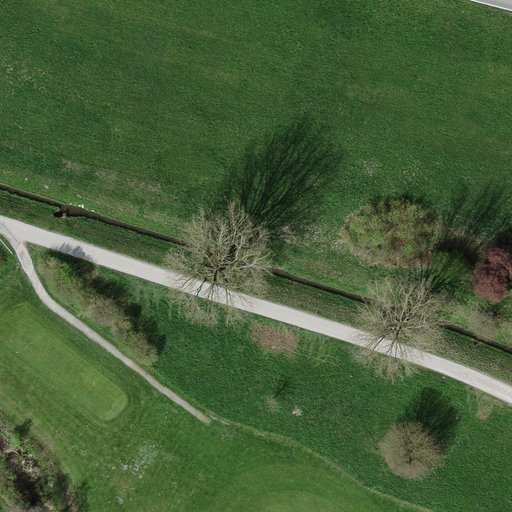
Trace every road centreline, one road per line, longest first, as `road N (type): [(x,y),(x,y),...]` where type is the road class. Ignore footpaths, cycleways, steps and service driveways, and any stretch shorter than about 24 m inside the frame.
road 1 (track): [(0,230),(364,343),(511,401)]
road 2 (track): [(157,398),(138,373),(42,303),(7,232)]
